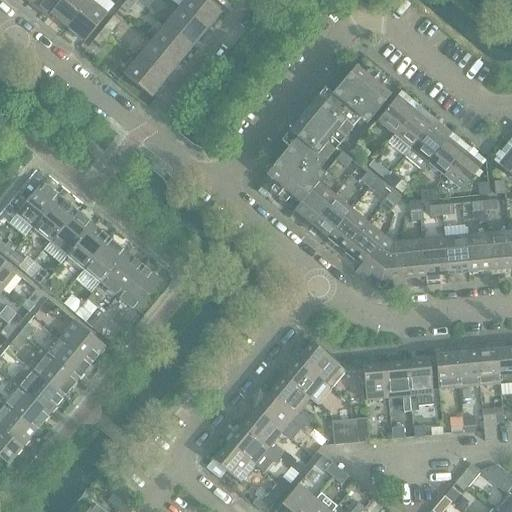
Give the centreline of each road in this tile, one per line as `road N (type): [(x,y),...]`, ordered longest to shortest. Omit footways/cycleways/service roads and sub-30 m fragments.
road 1 (residential): [(205,178),(363,1),(502,117),(511,107)]
road 2 (residential): [(231,511),(169,459),(317,282)]
road 3 (residential): [(511,305),(362,319),(317,282)]
road 4 (residential): [(143,126),(248,0)]
road 5 (residential): [(143,126),(18,31)]
road 6 (residential): [(317,282),(205,178)]
